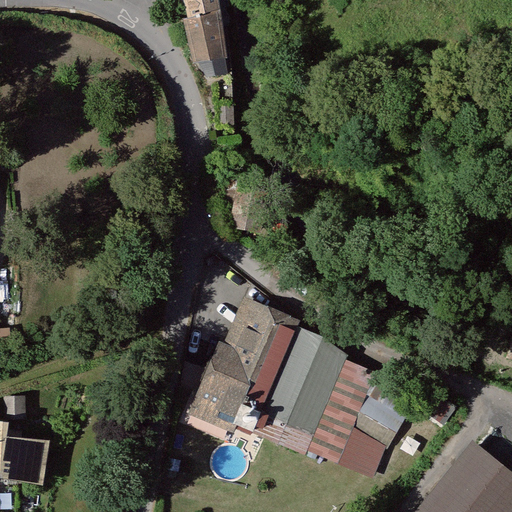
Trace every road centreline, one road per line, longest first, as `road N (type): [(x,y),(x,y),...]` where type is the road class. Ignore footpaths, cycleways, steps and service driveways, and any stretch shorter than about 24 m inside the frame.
road 1 (residential): [(141,511),(178,314),(193,128),(172,57),(139,23),(92,0)]
road 2 (track): [(190,216),(361,340),(511,397)]
